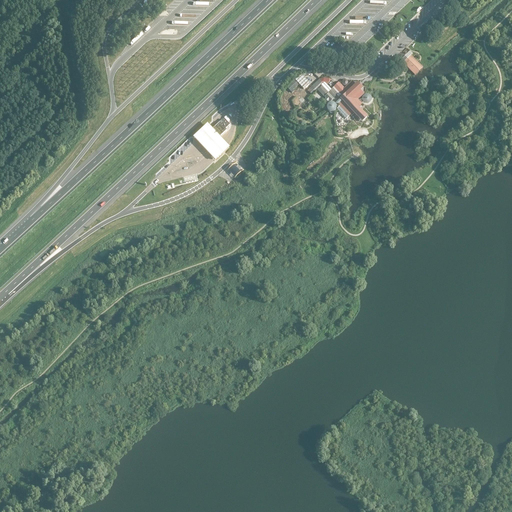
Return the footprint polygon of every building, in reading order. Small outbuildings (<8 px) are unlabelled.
[(412,72),(414,75),(422,68),(414,60),(410,56),(403,63),(412,72)] [(305,88),(310,84),(300,74),(300,73),(294,79),(295,80),(299,85),(304,89),(305,88)] [(310,84),(305,88),(311,95),(317,90),(324,98),(324,97),(325,99),(328,102),(330,103),(331,102),(333,103),(331,103),(330,103),(328,104),(327,106),(326,108),(327,110),(328,111),(329,112),(330,113),(330,114),(332,114),(334,113),(333,112),(335,112),(336,110),(336,108),(336,107),(338,105),(339,105),(340,106),(337,109),(346,119),(349,116),(353,113),(362,123),(368,117),(358,107),(363,103),(365,104),(367,105),(368,104),(370,103),(371,102),(372,100),(371,99),(371,98),(370,96),(368,95),(367,95),(365,95),(363,96),(362,98),(362,99),(359,101),(358,100),(364,94),(361,91),(363,88),(357,83),(355,85),(353,83),(352,81),(348,85),(348,84),(348,83),(348,81),(347,81),(346,80),(345,80),(344,80),(343,81),(342,82),(342,83),(342,84),(342,85),(343,86),(345,86),(346,86),(344,88),(342,86),(339,82),(333,87),(333,88),(331,90),(326,84),(328,84),(329,83),(331,80),(329,79),(324,78),(319,79),(312,86),(310,84)] [(295,80),(287,88),(292,93),(294,91),(293,90),(299,85),(295,80)] [(212,130),(219,137),(227,130),(219,123),(212,130)] [(219,137),(212,130),(207,125),(193,138),(215,161),(229,148),(219,137)] [(266,130),(236,170),(241,174),(271,133),(266,130)]
